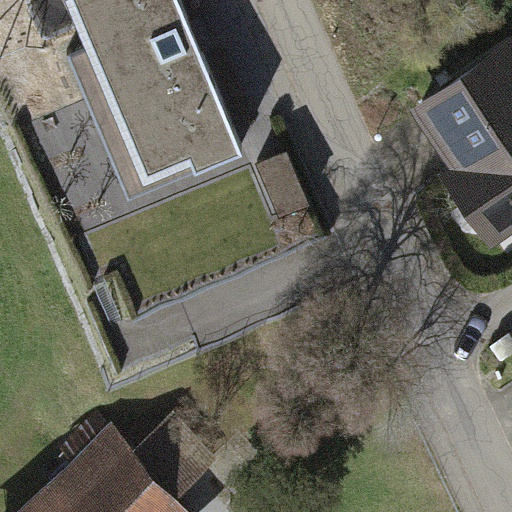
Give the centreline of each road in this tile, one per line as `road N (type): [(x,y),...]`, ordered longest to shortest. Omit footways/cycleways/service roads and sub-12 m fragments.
road 1 (residential): [(282,0),(437,350)]
road 2 (residential): [(437,350),(511,511)]
